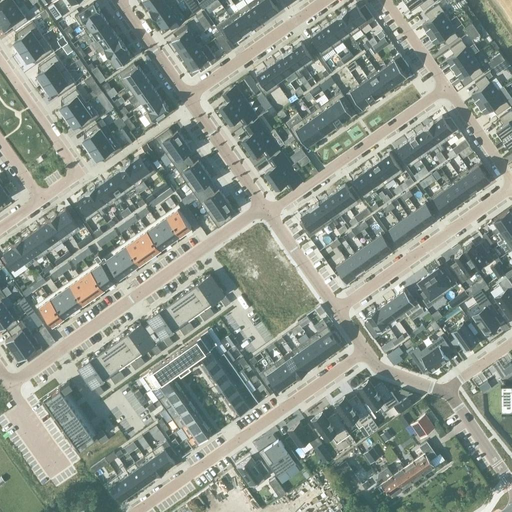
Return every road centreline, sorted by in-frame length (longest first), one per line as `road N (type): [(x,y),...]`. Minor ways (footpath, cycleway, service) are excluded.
road 1 (residential): [(8,385),(263,206)]
road 2 (residential): [(137,511),(365,350)]
road 3 (residential): [(446,88),(268,213)]
road 4 (residential): [(337,311),(511,186)]
road 5 (residential): [(0,62),(77,174),(40,199)]
road 6 (residential): [(186,98),(325,0)]
road 7 (residential): [(186,98),(263,206)]
